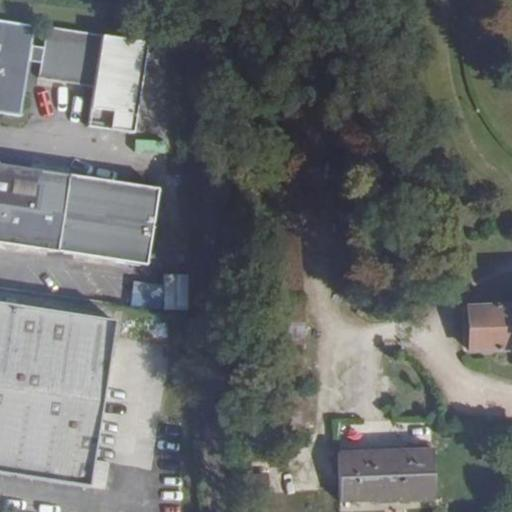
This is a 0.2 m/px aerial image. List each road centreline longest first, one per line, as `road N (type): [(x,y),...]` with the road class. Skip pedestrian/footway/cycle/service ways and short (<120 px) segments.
road 1 (track): [(447,0),(442,49),(463,123),(511,189)]
road 2 (unknown): [(0,142),(131,158)]
